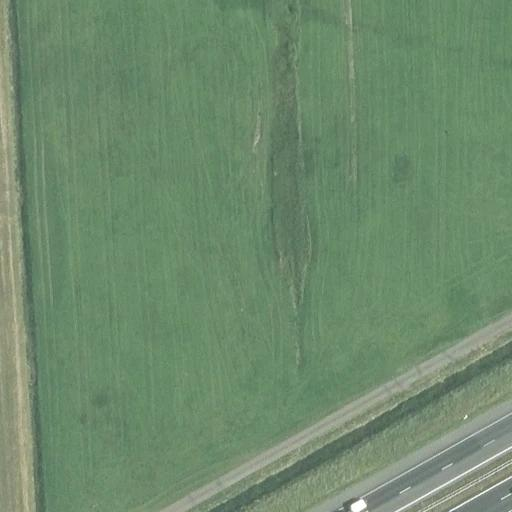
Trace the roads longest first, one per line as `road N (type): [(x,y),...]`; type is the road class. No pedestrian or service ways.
road 1 (unclassified): [(171,511),(511,319)]
road 2 (motorway): [(511,430),(366,511)]
